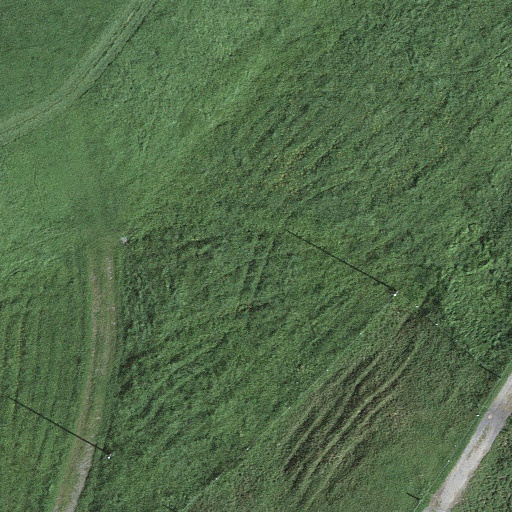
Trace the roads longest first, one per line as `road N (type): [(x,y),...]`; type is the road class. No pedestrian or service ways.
road 1 (track): [(97,273),(97,378),(62,511)]
road 2 (track): [(511,398),(431,511)]
